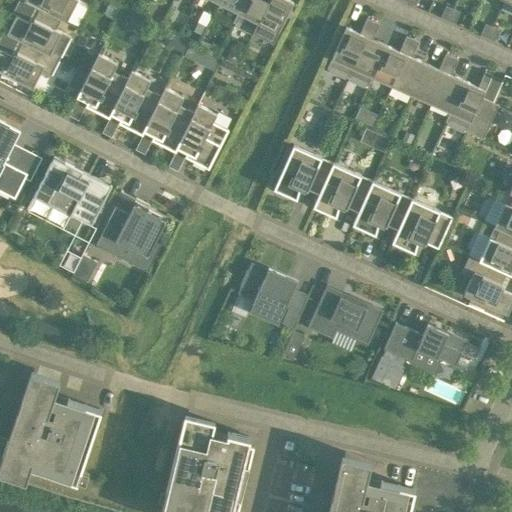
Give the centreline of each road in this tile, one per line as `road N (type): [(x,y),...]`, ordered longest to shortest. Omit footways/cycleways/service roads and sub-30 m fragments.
road 1 (residential): [(0,97),(511,337)]
road 2 (residential): [(475,468),(185,400),(0,340)]
road 3 (residential): [(511,61),(376,0)]
